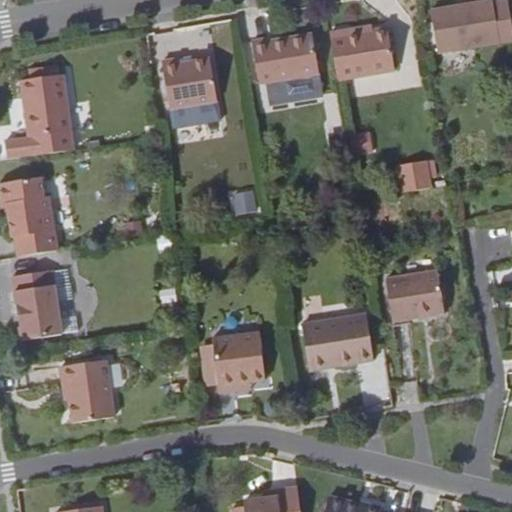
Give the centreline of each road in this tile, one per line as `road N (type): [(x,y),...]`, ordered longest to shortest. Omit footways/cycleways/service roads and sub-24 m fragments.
road 1 (residential): [(471,486),(264,435),(208,435),(0,473)]
road 2 (residential): [(471,486),(496,384),(476,253)]
road 3 (residential): [(149,0),(0,26)]
